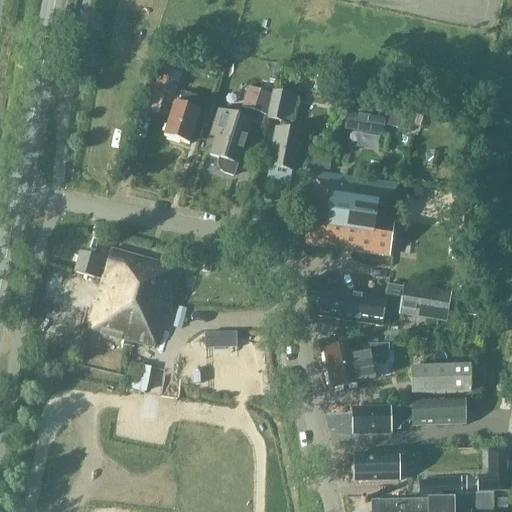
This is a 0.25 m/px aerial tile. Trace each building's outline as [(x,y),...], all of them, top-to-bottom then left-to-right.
[(182,70),(159,62),(150,89),(173,97),(182,70)] [(233,179),(250,123),(261,127),(271,96),(248,89),(238,119),(217,113),(212,131),(216,132),(208,157),(217,160),(216,163),(217,168),(218,172),(222,175),(233,179)] [(285,125),(291,96),(272,92),(266,121),(285,125)] [(206,115),(210,104),(184,95),(180,107),(173,105),(163,137),(188,146),(199,113),(206,115)] [(400,112),(396,129),(411,131),(414,115),(400,112)] [(345,114),(343,130),(355,132),(357,116),(345,114)] [(302,134),(275,129),(268,168),(269,169),(266,184),(289,189),(292,173),(294,174),(302,134)] [(390,256),(400,185),(314,174),(305,245),(390,256)] [(94,281),(101,257),(82,251),(74,275),(94,281)] [(152,354),(177,272),(111,251),(85,333),(152,354)] [(451,295),(403,287),(397,316),(446,324),(448,314),(451,295)] [(314,317),(379,328),(384,303),(318,292),(314,317)] [(448,314),(477,318),(481,300),(451,295),(448,314)] [(223,333),(212,334),(212,350),(223,350),(223,333)] [(352,345),(322,351),(329,390),(359,384),(359,383),(375,380),(370,358),(370,354),(354,356),(352,345)] [(388,346),(352,345),(354,356),(370,354),(370,358),(388,358),(388,346)] [(132,392),(138,368),(130,366),(124,390),(132,392)] [(470,395),(469,366),(409,368),(410,396),(470,395)] [(411,429),(463,426),(462,401),(413,403),(413,410),(352,412),(353,436),(386,435),(388,431),(396,431),(396,422),(410,421),(411,429)] [(487,478),(476,478),(477,495),(492,495),(505,495),(505,452),(487,452),(487,478)] [(352,485),(399,483),(398,454),(351,455),(352,485)] [(453,479),(418,480),(419,498),(452,497),(454,497),(453,479)] [(492,511),(492,497),(470,497),(454,497),(452,497),(452,499),(369,502),(369,511),(492,511)]
